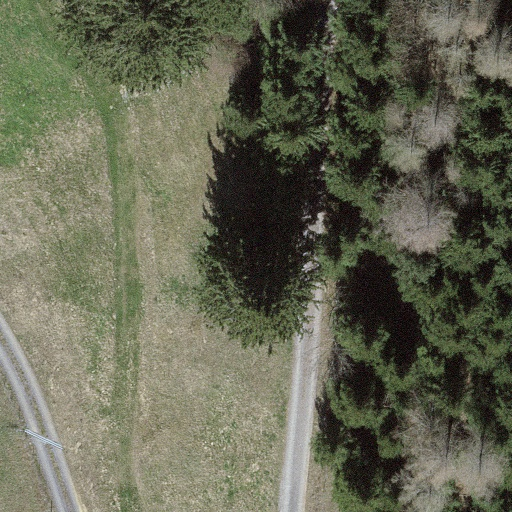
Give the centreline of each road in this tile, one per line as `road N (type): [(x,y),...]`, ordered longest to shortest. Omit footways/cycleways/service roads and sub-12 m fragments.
road 1 (track): [(301,511),(323,0)]
road 2 (track): [(0,351),(57,511)]
